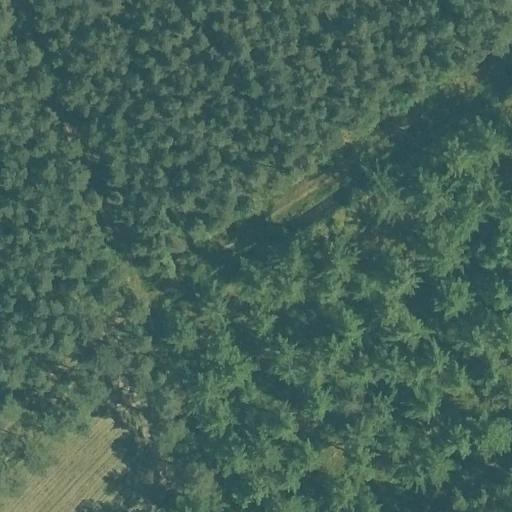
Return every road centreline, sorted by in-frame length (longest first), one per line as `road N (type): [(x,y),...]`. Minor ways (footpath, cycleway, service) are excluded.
road 1 (track): [(511,49),(142,294),(231,511)]
road 2 (track): [(17,0),(142,294),(0,419)]
road 3 (track): [(355,511),(511,424)]
